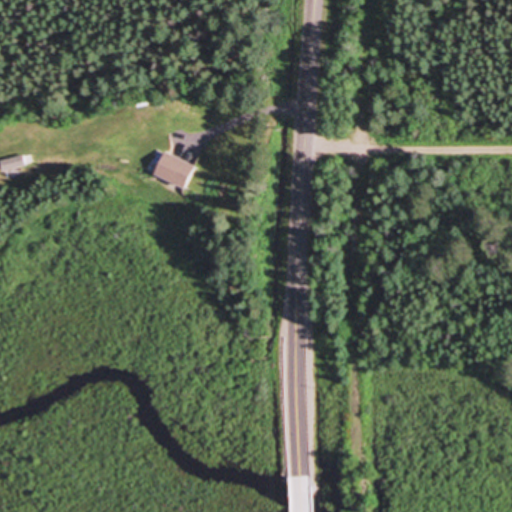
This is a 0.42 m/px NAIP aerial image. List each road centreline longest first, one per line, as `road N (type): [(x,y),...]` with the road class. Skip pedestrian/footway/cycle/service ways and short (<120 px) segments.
road 1 (track): [(361,508),(356,326),(372,0)]
road 2 (tertiary): [(299,456),(295,355),(317,0)]
road 3 (residential): [(511,148),(305,147)]
